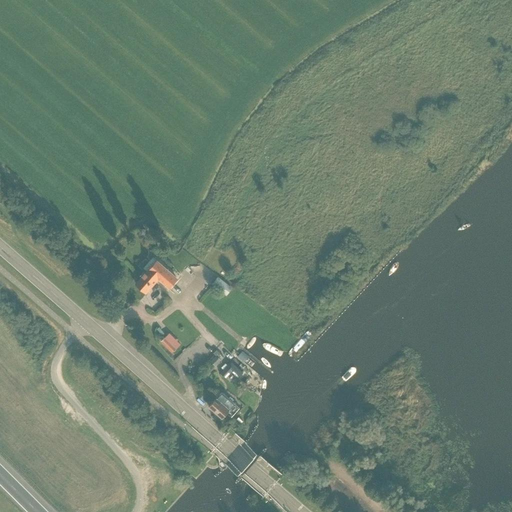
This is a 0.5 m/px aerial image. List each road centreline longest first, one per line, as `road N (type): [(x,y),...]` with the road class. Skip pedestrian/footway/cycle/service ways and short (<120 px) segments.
road 1 (tertiary): [(300,511),(84,321)]
road 2 (unclassified): [(136,511),(136,475),(55,378),(60,351),(84,321)]
